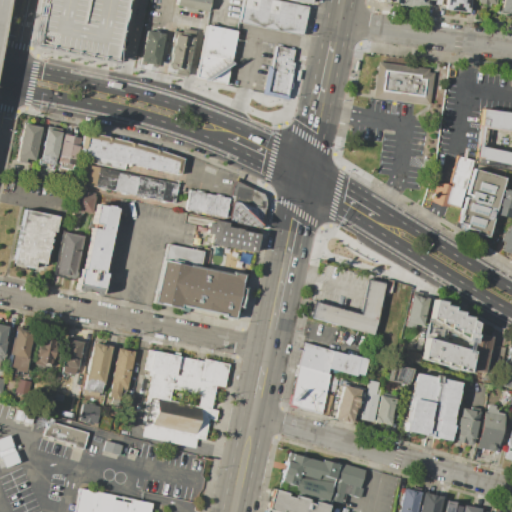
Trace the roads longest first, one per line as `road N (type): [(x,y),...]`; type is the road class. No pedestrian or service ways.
road 1 (residential): [(267,351),(0,293)]
road 2 (residential): [(511,490),(253,417)]
road 3 (secondary): [(10,91),(144,119),(221,145)]
road 4 (secondary): [(308,161),(214,116),(118,89)]
road 5 (residential): [(511,46),(337,23)]
road 6 (secondary): [(511,286),(382,207)]
road 7 (secondary): [(302,186),(272,330)]
road 8 (secondary): [(329,202),(444,274)]
road 9 (secondary): [(333,41),(308,161)]
